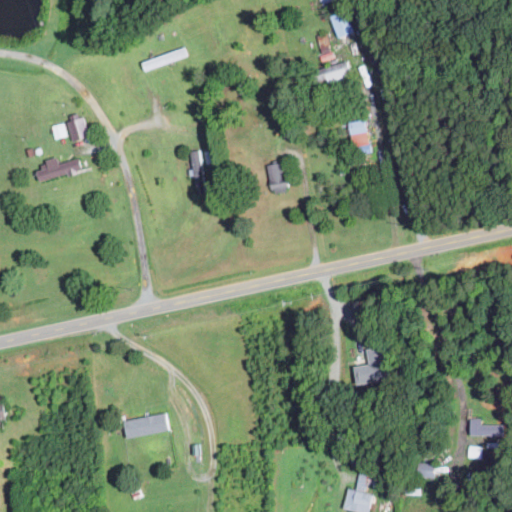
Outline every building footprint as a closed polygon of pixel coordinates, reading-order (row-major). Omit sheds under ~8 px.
[(341,37),(356,31),(347,9),(332,15),(341,37)] [(330,81),(353,76),(350,62),(326,67),(330,81)] [(69,118),(73,139),(90,136),(87,115),(69,118)] [(356,146),(372,142),(366,118),(350,121),(356,146)] [(57,137),(68,134),(65,122),(54,124),(57,137)] [(42,180),(85,168),(81,156),(61,162),(59,155),(48,158),(50,165),(39,169),(42,180)] [(209,188),(204,157),(194,159),(199,189),(209,188)] [(289,189),(286,161),(270,162),(273,191),(289,189)] [(357,365),(360,383),(396,378),(391,344),(369,347),(371,363),(357,365)] [(0,401),(0,418),(8,417),(5,401),(0,401)] [(128,436),(171,430),(168,412),(126,418),(128,436)] [(473,434),(505,434),(505,423),(483,423),(483,417),(472,417),(473,434)] [(437,463),(420,462),(420,475),(436,476),(437,463)]
